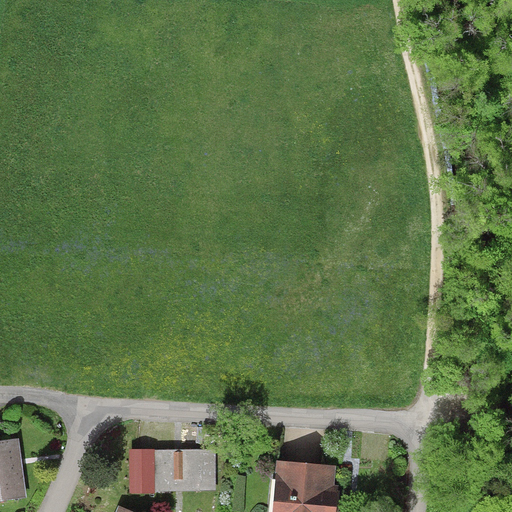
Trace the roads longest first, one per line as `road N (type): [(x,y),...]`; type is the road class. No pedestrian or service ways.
road 1 (residential): [(94,403),(427,420),(414,511)]
road 2 (track): [(427,420),(445,255),(406,0)]
